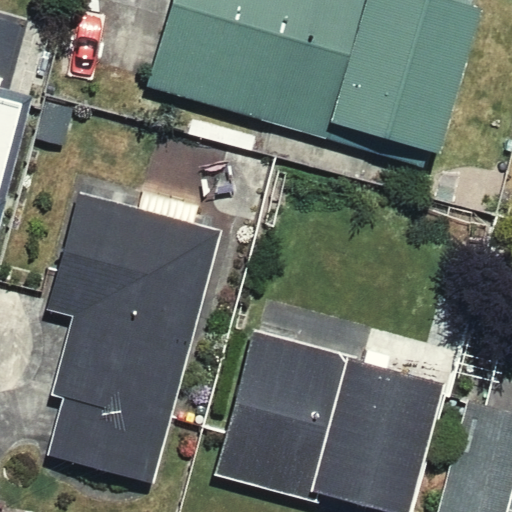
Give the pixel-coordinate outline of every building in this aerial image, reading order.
[(472,0),(154,0),(131,77),(422,166),(472,0)] [(0,182),(24,90),(0,83),(0,182)] [(35,306),(58,312),(39,384),(52,388),(35,454),(137,479),(202,223),(65,188),(35,306)] [(390,511),(421,367),(238,326),(206,470),(390,511)] [(497,511),(511,462),(511,415),(452,398),(419,511),(497,511)]
